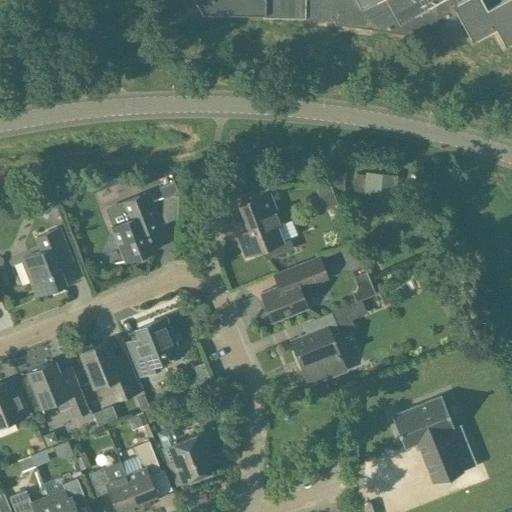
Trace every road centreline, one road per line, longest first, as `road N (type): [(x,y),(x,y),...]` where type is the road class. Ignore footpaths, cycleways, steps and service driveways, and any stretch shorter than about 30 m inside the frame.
road 1 (secondary): [(511,155),(422,128),(231,104),(103,106),(0,125)]
road 2 (residential): [(240,511),(256,456),(255,415),(214,293),(202,282)]
road 3 (residential): [(202,282),(178,278),(0,349)]
